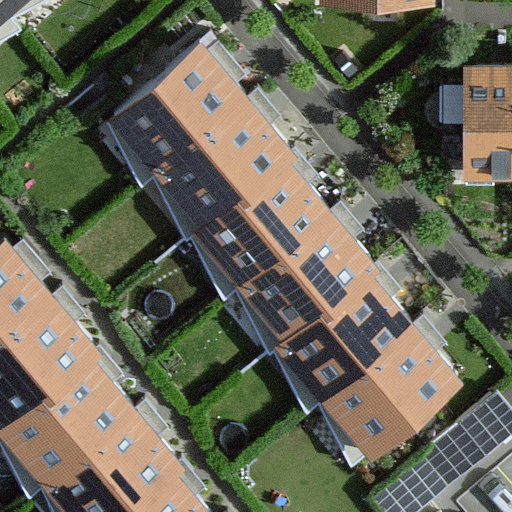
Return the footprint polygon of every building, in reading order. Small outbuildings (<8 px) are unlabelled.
[(0,0),(0,48),(43,14),(31,0),(0,0)] [(31,0),(43,14),(61,0),(31,0)] [(233,47),(147,118),(189,169),(276,98),(233,47)] [(511,54),(503,54),(449,54),(449,169),(503,170),(511,169),(511,54)] [(319,151),(276,98),(189,169),(232,222),(316,154),(319,151)] [(358,205),(316,154),(232,222),(228,226),(270,277),(358,205)] [(406,264),(358,205),(270,277),(318,336),(401,268),(406,264)] [(20,261),(0,277),(0,363),(63,313),(20,261)] [(444,321),(401,268),(318,336),(311,341),(354,394),(444,321)] [(106,365),(63,313),(0,363),(0,412),(19,436),(103,368),(106,365)] [(490,377),(444,321),(354,394),(400,450),(490,377)] [(145,419),(103,368),(19,436),(15,440),(57,491),(145,419)] [(193,478),(145,419),(57,491),(74,511),(151,511),(188,482),(193,478)] [(212,511),(188,482),(151,511),(212,511)]
